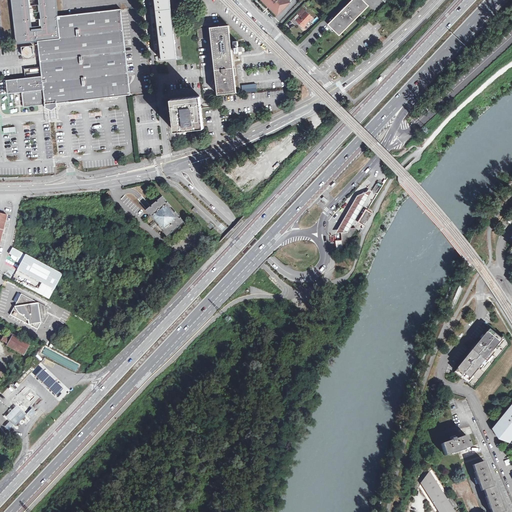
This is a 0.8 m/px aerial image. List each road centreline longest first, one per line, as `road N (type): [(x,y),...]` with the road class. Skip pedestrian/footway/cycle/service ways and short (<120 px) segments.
road 1 (primary): [(467,0),(0,497)]
road 2 (primary): [(171,343),(456,40)]
road 3 (primary): [(12,511),(171,343)]
road 4 (primary): [(171,343),(286,235),(320,230)]
road 5 (tertiary): [(204,196),(301,276),(324,262),(320,230)]
road 6 (tertiary): [(317,101),(172,164)]
road 7 (residential): [(439,371),(441,381),(470,394),(511,486)]
road 8 (tertiary): [(19,190),(153,171)]
road 9 (tertiary): [(320,230),(325,211),(395,125)]
road 10 (tertiary): [(202,161),(320,106)]
road 11 (unclassified): [(504,273),(482,280),(481,310),(439,371)]
road 12 (tertiary): [(348,85),(436,0)]
